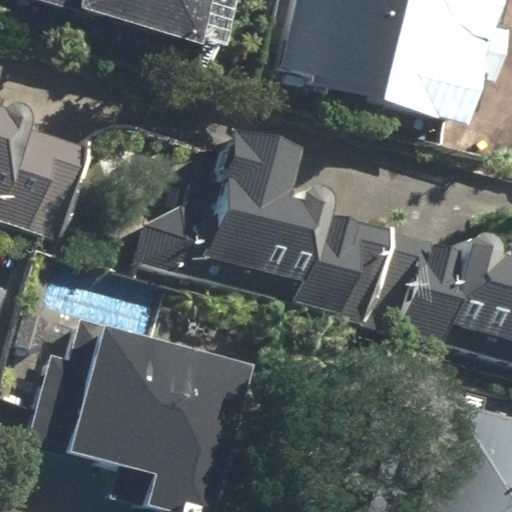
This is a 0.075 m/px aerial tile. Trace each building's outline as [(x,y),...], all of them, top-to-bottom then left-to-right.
[(0,0),(0,5),(183,54),(197,0),(0,0)] [(296,92),(450,134),(486,0),(287,0),(267,75),(298,84),(296,92)] [(0,219),(51,232),(75,140),(0,120),(0,219)] [(138,215),(127,254),(340,317),(368,217),(269,193),(283,141),(214,122),(198,177),(179,172),(170,204),(138,215)] [(368,217),(340,317),(511,363),(511,213),(493,208),(482,248),(368,217)] [(184,511),(219,382),(182,372),(186,358),(61,325),(49,369),(33,365),(8,459),(35,466),(34,469),(118,491),(112,511),(184,511)] [(511,511),(511,431),(430,411),(403,511),(511,511)]
